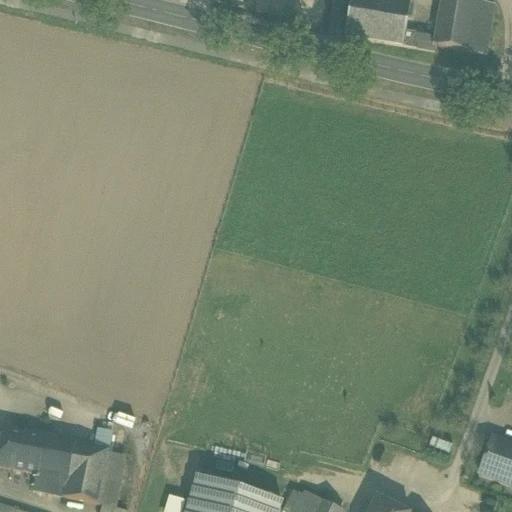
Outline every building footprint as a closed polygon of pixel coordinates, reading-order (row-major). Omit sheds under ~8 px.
[(408,6),(375,0),(350,0),(344,39),(408,49),(411,34),(404,33),(408,6)] [(473,13),(475,0),(441,0),(435,40),(416,37),(414,50),(434,54),(434,49),(466,54),(473,13)] [(473,13),(466,54),(482,57),(489,16),(473,13)] [(76,446),(3,431),(0,449),(0,470),(36,478),(33,493),(64,500),(64,501),(65,501),(76,446)] [(511,449),(492,442),(479,477),(511,489),(511,491),(511,449)] [(109,453),(76,446),(65,501),(98,508),(109,453)] [(279,511),(281,505),(197,480),(187,511),(279,511)] [(399,511),(376,500),(370,511),(399,511)]
